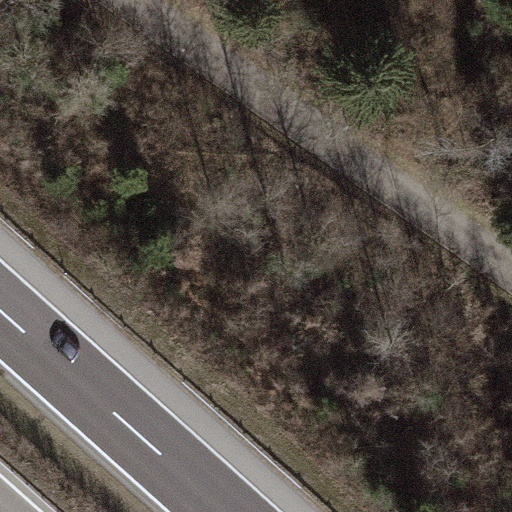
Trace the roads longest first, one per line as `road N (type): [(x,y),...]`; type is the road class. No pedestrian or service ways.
road 1 (track): [(133,0),(511,269)]
road 2 (motorway): [(224,511),(0,308)]
